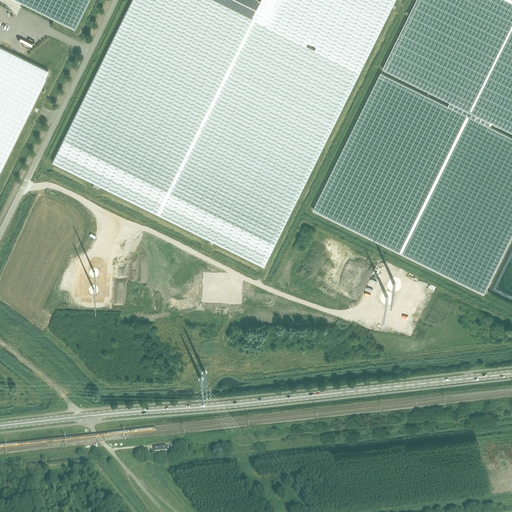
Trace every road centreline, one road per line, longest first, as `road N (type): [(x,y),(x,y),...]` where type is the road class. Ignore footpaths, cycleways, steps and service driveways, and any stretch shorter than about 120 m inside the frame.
road 1 (primary): [(82,416),(511,373)]
road 2 (unclassified): [(0,234),(115,0)]
road 3 (unclassified): [(162,511),(82,416)]
